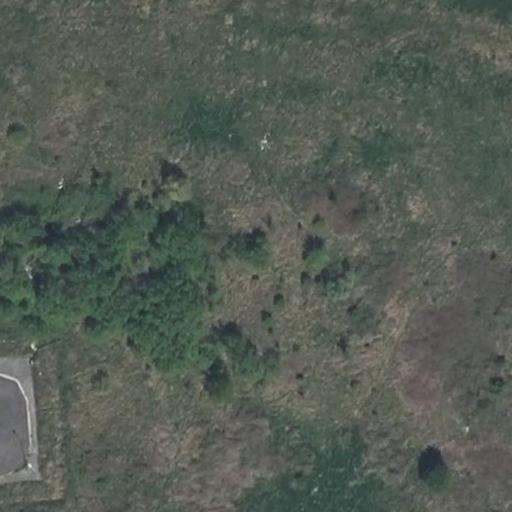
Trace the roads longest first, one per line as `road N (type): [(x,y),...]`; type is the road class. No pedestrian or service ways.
road 1 (track): [(511,103),(113,47),(75,55),(57,76),(58,118)]
road 2 (track): [(58,118),(101,432)]
road 3 (track): [(0,425),(101,432),(107,511)]
